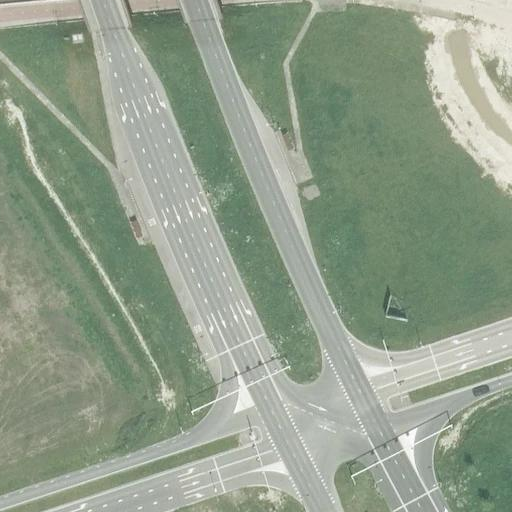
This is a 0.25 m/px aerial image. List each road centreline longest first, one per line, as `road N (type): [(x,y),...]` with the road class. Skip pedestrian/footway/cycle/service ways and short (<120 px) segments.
road 1 (primary): [(102,0),(271,410)]
road 2 (primary): [(354,383),(195,0)]
road 3 (tertiary): [(271,410),(0,502)]
road 4 (tertiary): [(107,511),(291,451)]
road 5 (tertiary): [(511,334),(354,383)]
road 6 (tertiary): [(377,428),(511,380)]
